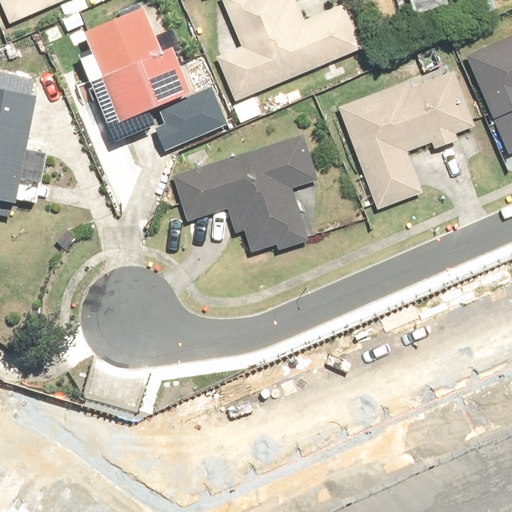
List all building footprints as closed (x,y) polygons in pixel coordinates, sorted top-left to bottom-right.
[(0,0),(10,24),(62,0),(0,0)] [(237,101),(362,48),(341,0),(330,0),(300,13),(294,0),(287,0),(286,1),(285,0),(221,0),(240,45),(217,55),(237,101)] [(447,0),(459,0),(464,15),(499,6),(497,0),(406,0),(410,14),(449,4),(447,0)] [(163,49),(146,6),(82,31),(117,121),(191,92),(173,45),(163,49)] [(511,32),(463,56),(510,155),(511,154),(511,32)] [(451,63),(338,106),(378,211),(425,192),(409,149),(431,141),(433,147),(457,138),(456,136),(476,128),(451,63)] [(0,217),(10,219),(13,204),(18,205),(22,180),(41,184),(45,158),(27,154),(41,80),(0,72),(0,217)] [(317,179),(302,134),(172,178),(187,222),(226,208),(234,232),(242,229),(251,253),(274,245),(276,251),(309,240),(291,187),(317,179)] [(39,511),(3,484),(0,487),(0,511),(39,511)]
